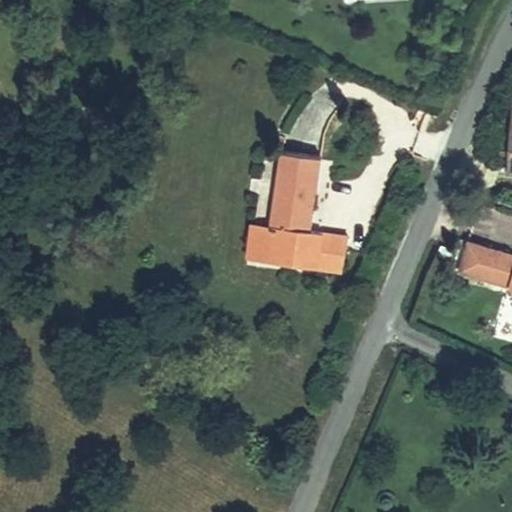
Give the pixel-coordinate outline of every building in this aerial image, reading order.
[(511,108),(511,109),(503,184),(511,184),(511,108)] [(278,156),(266,234),(270,234),(265,265),(315,274),(320,238),(308,236),(319,164),(278,156)] [(266,234),(249,231),(244,262),(265,265),(270,234),(266,234)] [(346,242),(320,238),(315,274),(340,277),(346,242)] [(511,262),(461,249),(461,251),(454,249),(448,273),(454,274),(453,279),(511,295),(511,262)]
